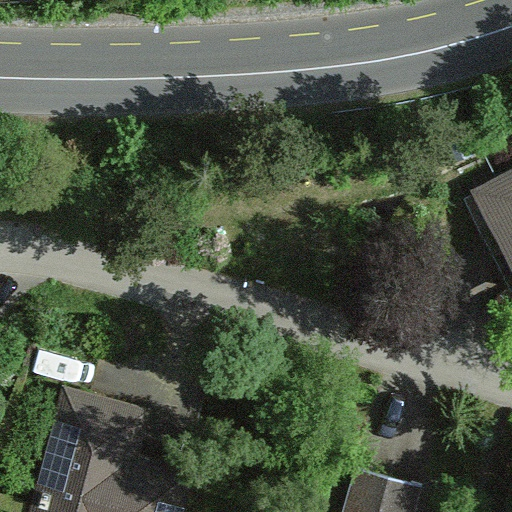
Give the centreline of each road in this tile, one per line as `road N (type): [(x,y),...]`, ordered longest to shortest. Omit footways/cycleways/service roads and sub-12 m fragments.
road 1 (residential): [(511,380),(0,254)]
road 2 (secondary): [(511,31),(331,75),(178,86),(0,80)]
